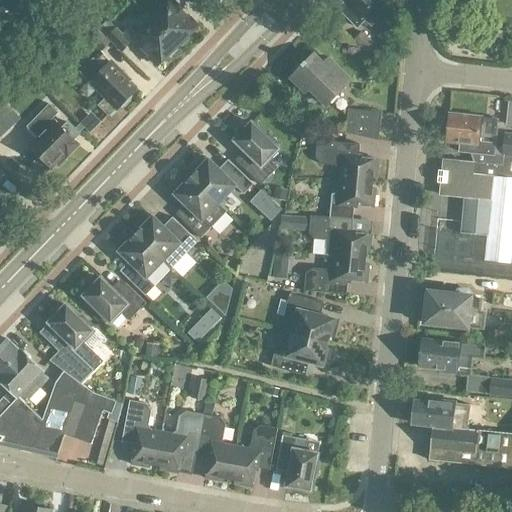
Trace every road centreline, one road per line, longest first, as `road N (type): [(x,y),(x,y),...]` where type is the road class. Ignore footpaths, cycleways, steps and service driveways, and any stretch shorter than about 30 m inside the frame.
road 1 (unclassified): [(373,511),(414,71)]
road 2 (residential): [(0,292),(177,109)]
road 3 (residential): [(0,465),(239,511)]
road 4 (residential): [(177,109),(226,75),(303,0)]
road 5 (residential): [(270,0),(177,109)]
